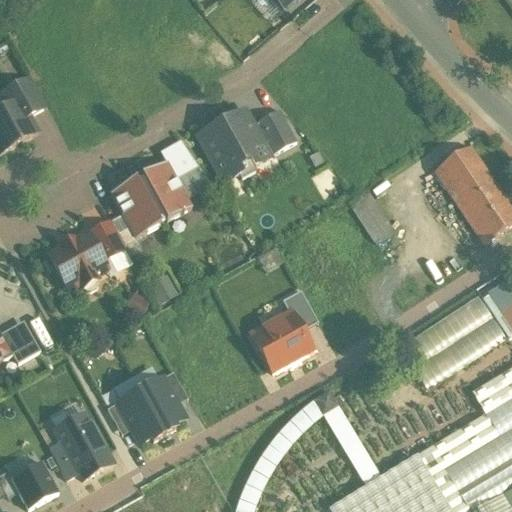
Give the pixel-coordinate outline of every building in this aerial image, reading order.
[(263,0),(278,17),(298,0),(263,0)] [(29,83),(2,98),(9,111),(19,105),(28,122),(45,112),(47,111),(31,82),(29,83)] [(9,111),(0,115),(0,155),(0,156),(36,137),(28,122),(19,105),(9,111)] [(279,113),(255,126),(266,146),(272,158),(296,145),(279,113)] [(215,133),(200,141),(224,185),(238,177),(241,182),(256,173),(247,156),(266,146),(256,128),(252,130),(245,117),(230,125),(229,126),(230,128),(217,135),(216,133),(215,133)] [(228,122),(213,130),(215,133),(216,133),(217,135),(230,128),(229,126),(230,125),(228,122)] [(199,171),(180,145),(160,156),(166,167),(167,166),(176,184),(199,171)] [(511,212),(470,151),(434,176),(484,249),(511,229),(511,212)] [(166,167),(141,180),(142,182),(137,185),(136,184),(110,198),(123,220),(135,243),(161,229),(160,227),(166,224),(167,226),(192,212),(176,184),(167,166),(166,167)] [(392,236),(366,196),(349,207),(376,247),(392,236)] [(123,220),(111,226),(125,252),(131,264),(143,257),(135,243),(123,220)] [(111,226),(88,239),(99,259),(104,256),(107,262),(125,252),(111,226)] [(87,238),(75,245),(74,243),(60,251),(61,253),(49,260),(68,294),(79,288),(82,294),(86,296),(91,296),(96,293),(99,289),(99,284),(96,279),(107,273),(99,259),(88,239),(87,238)] [(149,286),(159,305),(176,296),(166,277),(149,286)] [(511,279),(396,348),(422,392),(511,339),(511,279)] [(291,317),(252,339),(274,378),(312,356),(291,317)] [(0,362),(5,363),(13,359),(14,358),(13,356),(5,343),(0,345),(0,362)] [(34,344),(13,356),(14,358),(13,359),(18,368),(40,355),(34,344)] [(485,418),(430,452),(443,473),(379,511),(481,511),(511,493),(511,372),(471,397),(485,418)] [(169,436),(190,423),(164,374),(140,389),(169,436)] [(140,389),(113,405),(142,452),(169,436),(140,389)] [(54,432),(84,484),(115,466),(86,414),(54,432)] [(26,511),(30,511),(59,497),(42,465),(10,482),(26,511)] [(511,511),(511,493),(481,511),(511,511)]
